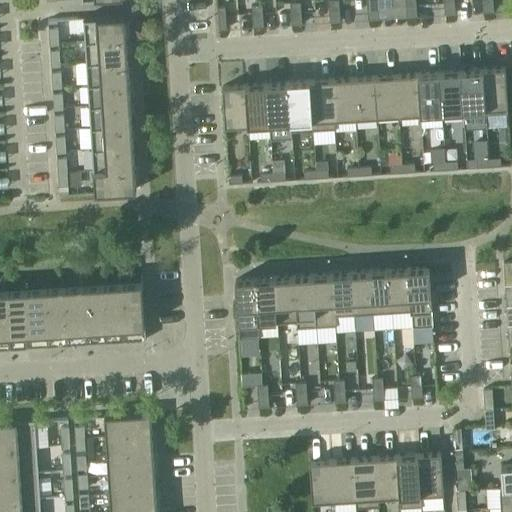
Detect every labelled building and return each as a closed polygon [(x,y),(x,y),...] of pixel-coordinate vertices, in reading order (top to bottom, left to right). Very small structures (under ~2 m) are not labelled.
[(338,0),(327,0),(328,10),(339,9),(338,0)] [(493,10),(492,0),(481,0),(482,0),(483,10),(493,10)] [(300,1),(289,2),(290,13),(301,12),(300,1)] [(455,12),(454,2),(444,2),(444,13),(455,12)] [(262,4),(251,4),(252,15),(263,14),(262,4)] [(417,15),(416,4),(405,5),(406,15),(417,15)] [(225,6),(217,6),(219,28),(226,27),(225,6)] [(378,17),(378,7),(367,7),(368,18),(378,17)] [(340,20),(339,9),(328,10),(329,20),(340,20)] [(302,22),(301,12),(290,13),(291,23),(302,22)] [(126,37),(125,14),(98,16),(84,17),(85,39),(99,39),(126,37)] [(263,25),(263,14),(252,15),(253,25),(263,25)] [(59,41),(58,27),(48,28),(49,42),(59,41)] [(128,58),(126,37),(99,39),(85,39),(87,61),(101,60),(128,58)] [(60,63),(59,49),(50,50),(51,64),(60,63)] [(129,80),(128,58),(101,60),(87,61),(88,83),(102,82),(129,80)] [(505,67),(482,68),(485,109),(484,109),(484,113),(508,112),(505,67)] [(485,109),(482,68),(461,70),(463,110),(484,109),(485,109)] [(61,84),(60,70),(51,71),(52,85),(61,84)] [(463,110),(461,70),(439,71),(442,111),(463,110)] [(442,111),(439,71),(418,73),(420,113),(442,111)] [(420,113),(418,73),(396,74),(399,114),(420,113)] [(399,114),(396,74),(374,75),(377,116),(399,114)] [(377,116),(374,75),(353,77),(355,117),(377,116)] [(355,117),(353,77),(331,78),(334,119),(335,118),(355,117)] [(334,119),(331,78),(310,80),(313,130),(336,128),(335,118),(334,119)] [(130,101),(129,80),(102,82),(88,83),(89,104),(103,103),(130,101)] [(313,130),(310,80),(288,81),(291,121),(290,121),(290,131),(313,130)] [(291,121),(288,81),(267,82),(269,123),(290,121),(291,121)] [(269,123),(267,82),(245,84),(248,124),(269,123)] [(248,124),(245,84),(222,85),(225,126),(248,124)] [(63,106),(62,92),(52,93),(53,107),(63,106)] [(132,123),(130,101),(103,103),(89,104),(91,126),(105,125),(132,123)] [(64,127),(63,114),(54,114),(55,128),(64,127)] [(133,145),(132,123),(105,125),(91,126),(92,147),(106,146),(133,145)] [(66,149),(65,135),(55,136),(56,150),(66,149)] [(135,166),(133,145),(106,146),(92,147),(93,169),(107,168),(135,166)] [(67,171),(66,157),(56,157),(57,171),(67,171)] [(489,166),(488,157),(476,158),(476,167),(489,166)] [(500,157),(488,157),(489,166),(501,165),(500,157)] [(457,159),(445,160),(445,169),(458,168),(457,159)] [(445,169),(445,160),(433,161),(433,170),(445,169)] [(414,162),(402,163),(402,172),(415,171),(414,162)] [(402,172),(402,163),(390,164),(390,172),(402,172)] [(371,165),(359,166),(359,175),(371,174),(371,165)] [(136,189),(135,166),(107,168),(93,169),(95,192),(136,189)] [(359,175),(359,166),(346,167),(347,175),(359,175)] [(328,168),(315,169),(316,177),(328,176),(328,168)] [(316,177),(315,169),(303,170),(304,178),(316,177)] [(68,185),(67,171),(57,171),(58,186),(68,185)] [(285,171),(272,172),(273,180),(285,179),(285,171)] [(273,180),(272,172),(260,172),(261,181),(273,180)] [(241,174),(228,175),(229,183),(242,182),(241,174)] [(511,260),(503,261),(504,278),(511,277),(511,260)] [(429,266),(408,267),(410,290),(411,310),(431,309),(430,288),(429,266)] [(410,290),(408,267),(389,269),(391,291),(392,311),(411,310),(410,290)] [(391,291),(389,269),(370,270),(372,292),(373,313),(392,311),(391,291)] [(372,292),(370,270),(351,271),(352,294),(354,314),(373,313),(372,292)] [(352,294),(351,271),(332,272),(333,295),(335,315),(336,315),(354,314),(352,294)] [(333,295),(332,272),(313,274),(314,296),(315,316),(314,316),(315,326),(336,325),(336,315),(335,315),(333,295)] [(314,296),(313,274),(293,275),(295,297),(296,318),(314,316),(315,316),(314,296)] [(295,297),(293,275),(274,276),(276,299),(277,319),(296,318),(295,297)] [(276,299),(274,276),(255,277),(258,320),(277,319),(276,299)] [(258,320),(255,277),(235,279),(238,321),(258,320)] [(145,320),(142,285),(120,286),(122,321),(123,340),(146,339),(145,325),(145,320)] [(122,321),(120,286),(101,287),(103,322),(104,341),(123,340),(122,321)] [(103,322),(101,287),(82,289),(84,324),(85,343),(104,341),(103,322)] [(84,324),(82,289),(63,290),(65,325),(66,344),(85,343),(84,324)] [(65,325),(63,290),(43,291),(46,326),(47,345),(66,344),(65,325)] [(46,326),(43,291),(24,292),(27,327),(28,346),(47,345),(46,326)] [(27,327),(24,292),(5,294),(7,328),(9,348),(28,346),(27,327)] [(7,328),(5,294),(0,293),(0,348),(9,348),(7,328)] [(421,374),(410,374),(411,385),(421,384),(421,374)] [(382,376),(371,377),(372,388),(383,387),(382,376)] [(344,379),(333,379),(334,390),(345,389),(344,379)] [(306,381),(295,382),(296,393),(306,392),(306,381)] [(268,384),(257,384),(257,395),(268,394),(268,384)] [(422,395),(421,384),(411,385),(411,396),(422,395)] [(384,397),(383,387),(372,388),(373,398),(384,397)] [(492,387),(483,388),(484,402),(493,401),(492,387)] [(345,400),(345,389),(334,390),(335,400),(345,400)] [(307,402),(306,392),(296,393),(297,403),(307,402)] [(269,405),(268,394),(257,395),(258,405),(269,405)] [(152,433),(151,412),(104,415),(106,436),(152,433)] [(494,414),(485,415),(486,427),(494,427),(494,414)] [(0,448),(36,446),(35,420),(0,421),(0,448)] [(84,437),(83,425),(74,426),(75,438),(84,437)] [(69,444),(68,426),(59,427),(61,445),(69,444)] [(153,452),(152,433),(106,436),(107,455),(153,452)] [(461,433),(452,434),(453,447),(462,447),(461,433)] [(85,449),(84,437),(75,438),(76,449),(85,449)] [(0,474),(38,472),(36,446),(0,448),(0,474)] [(463,460),(462,447),(453,447),(454,461),(463,460)] [(71,470),(70,452),(61,453),(62,471),(71,470)] [(154,471),(153,452),(107,455),(108,474),(154,471)] [(441,452),(418,453),(421,493),(443,492),(441,452)] [(421,493),(418,453),(397,454),(399,495),(421,493)] [(399,495),(397,454),(375,456),(378,496),(379,496),(399,495)] [(86,468),(85,456),(76,457),(77,469),(86,468)] [(378,496),(375,456),(353,457),(356,498),(355,498),(356,507),(379,506),(379,496),(378,496)] [(356,498),(353,457),(332,459),(334,499),(355,498),(356,498)] [(334,499),(332,459),(309,460),(312,500),(334,499)] [(511,463),(501,464),(502,486),(503,487),(511,486),(511,463)] [(156,490),(154,471),(108,474),(109,493),(156,490)] [(0,500),(40,498),(38,472),(0,474),(0,500)] [(87,487),(87,475),(78,476),(78,488),(87,487)] [(73,495),(72,478),(63,478),(64,496),(73,495)] [(511,486),(503,487),(502,486),(500,486),(501,506),(511,505),(511,486)] [(114,511),(157,509),(156,490),(109,493),(110,511),(114,511)] [(89,506),(88,495),(79,495),(80,507),(89,506)] [(465,496),(456,496),(457,509),(466,508),(465,496)] [(0,511),(40,511),(40,498),(0,500),(0,511)] [(74,511),(74,503),(65,504),(65,511),(74,511)]
